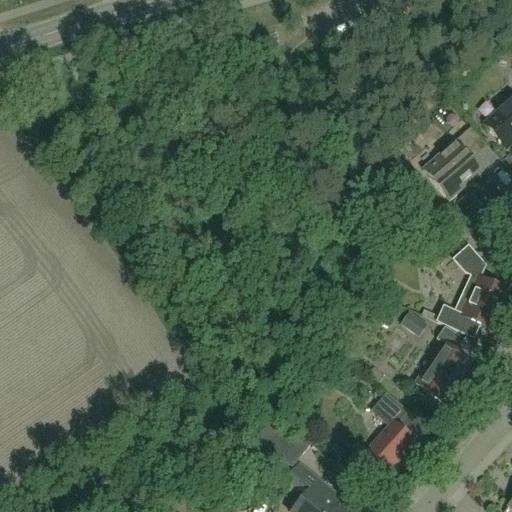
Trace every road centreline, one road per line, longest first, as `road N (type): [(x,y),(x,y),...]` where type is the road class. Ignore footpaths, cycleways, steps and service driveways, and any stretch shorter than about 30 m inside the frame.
road 1 (secondary): [(0,51),(164,0)]
road 2 (residential): [(426,511),(511,406)]
